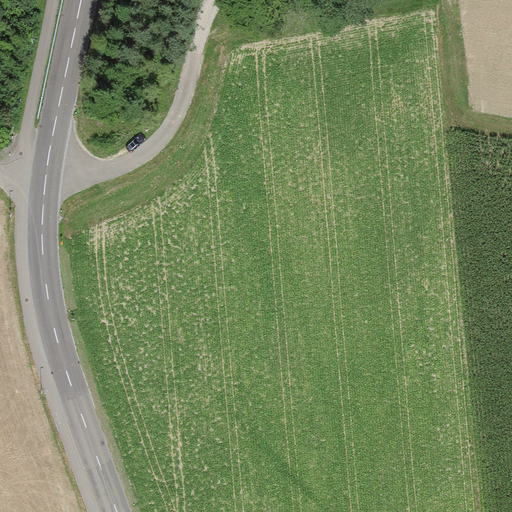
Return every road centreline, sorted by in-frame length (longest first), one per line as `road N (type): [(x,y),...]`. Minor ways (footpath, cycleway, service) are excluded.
road 1 (tertiary): [(79,0),(44,179),(44,280),(67,378),(116,511)]
road 2 (track): [(44,179),(97,178),(139,166),(166,141),(215,0)]
road 3 (track): [(445,0),(467,110),(511,129)]
